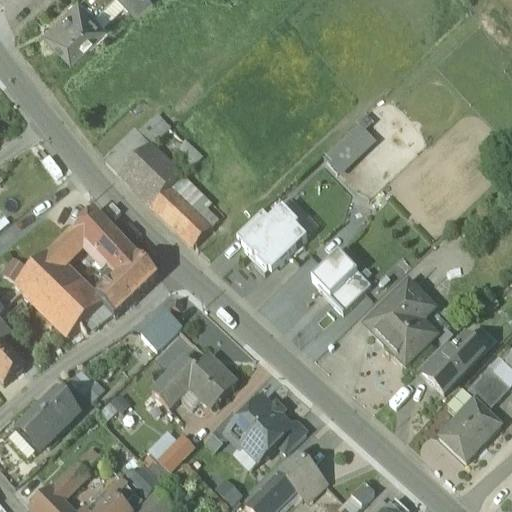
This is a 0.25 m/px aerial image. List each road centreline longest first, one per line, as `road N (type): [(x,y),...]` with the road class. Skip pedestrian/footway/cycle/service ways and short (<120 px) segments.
road 1 (residential): [(450,511),(186,266)]
road 2 (residential): [(0,419),(57,371),(131,326),(186,266)]
road 3 (residential): [(186,266),(121,209),(50,117)]
